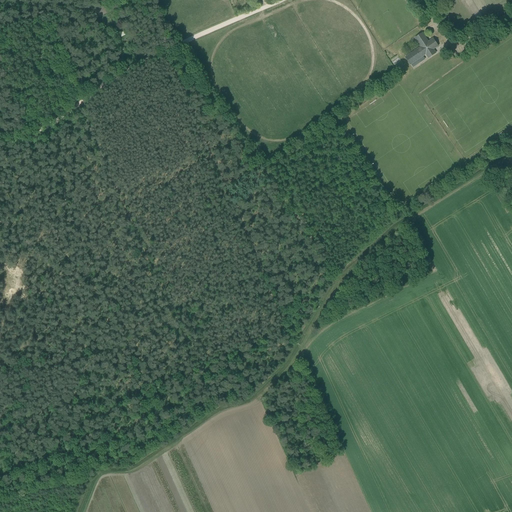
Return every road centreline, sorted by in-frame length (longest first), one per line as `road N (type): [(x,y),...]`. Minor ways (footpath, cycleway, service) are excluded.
road 1 (track): [(84,511),(101,475),(133,472),(220,413),(260,397),(343,276),(402,223),(511,156)]
road 2 (track): [(330,0),(364,31),(371,75),(287,143),(247,132),(210,75),(222,39),(280,10)]
road 3 (track): [(268,6),(140,60),(36,130),(0,132)]
